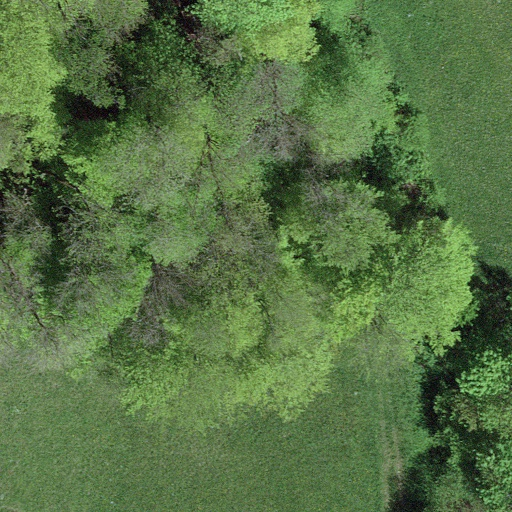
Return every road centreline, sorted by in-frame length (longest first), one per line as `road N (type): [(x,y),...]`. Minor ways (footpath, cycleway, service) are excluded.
road 1 (track): [(394,511),(385,354)]
road 2 (track): [(511,274),(448,286),(385,354)]
